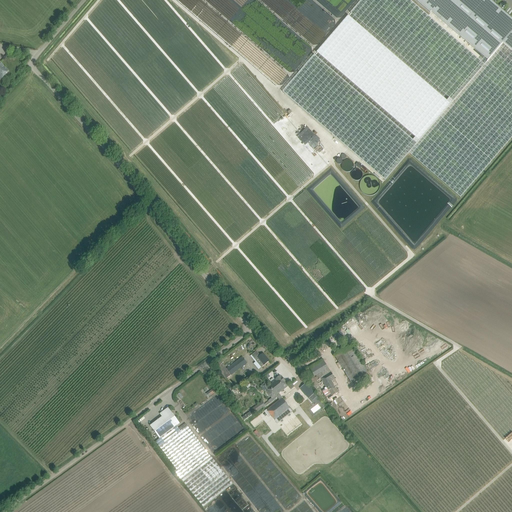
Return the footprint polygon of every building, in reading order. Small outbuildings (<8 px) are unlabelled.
[(314,55),(283,92),(385,180),(409,153),(460,197),(492,161),(511,137),(511,19),(489,0),(415,0),(430,13),(431,12),(488,61),(485,65),(409,0),(361,0),(351,13),(449,98),(447,101),(348,16),(317,52),(415,137),(413,140),(314,55)] [(0,78),(1,80),(8,71),(0,64),(0,78)] [(350,170),(352,169),(353,168),(353,166),(353,164),(352,163),(351,161),(350,160),(348,160),(347,160),(345,161),(344,162),(343,164),(342,166),(343,167),(344,169),(345,170),(347,171),(349,171),(350,170)] [(352,177),(353,179),(354,179),(356,180),(358,179),(359,179),(360,178),(361,176),(361,174),(361,173),(360,171),(359,170),(357,169),(356,169),(355,169),(354,170),(352,171),(351,172),(351,174),(351,176),(352,177)] [(361,189),(362,191),(365,193),(368,194),(371,194),(374,193),(377,191),(378,188),(379,185),(378,181),(377,179),(374,176),(371,175),(368,175),(365,176),(363,178),(361,180),(360,183),(360,186),(361,189)] [(351,383),(361,377),(364,382),(367,380),(368,382),(374,379),(373,376),(372,377),(351,345),(334,355),(351,383)] [(259,370),(262,368),(270,361),(263,353),(260,356),(259,355),(260,355),(257,351),(251,355),(250,356),(255,362),(254,364),(259,370)] [(225,367),(219,370),(226,379),(227,378),(234,388),(238,385),(231,375),(247,363),(242,357),(226,369),(225,367)] [(331,394),(328,396),(329,398),(338,393),(333,385),(334,385),(332,381),(335,379),(323,359),(303,371),(305,375),(313,387),(323,381),(331,394)] [(277,381),(269,387),(278,397),(280,400),(267,410),(277,423),(293,411),(290,407),(289,408),(282,399),(283,398),(279,393),(284,389),(288,386),(285,382),(286,382),(282,377),(281,378),(280,376),(276,379),(277,381)] [(261,386),(264,390),(265,389),(272,398),(268,401),(271,403),(274,400),(278,397),(269,387),(266,383),(261,386)] [(314,392),(307,383),(301,389),(312,402),(317,398),(313,393),(314,392)] [(263,401),(252,409),(252,410),(255,413),(266,405),(263,401)] [(162,417),(151,426),(160,439),(156,442),(160,447),(177,470),(175,472),(204,507),(233,484),(211,456),(211,457),(187,426),(180,431),(179,429),(177,426),(180,424),(168,408),(160,414),(162,417)] [(245,420),(254,413),(252,410),(242,417),(245,420)]
